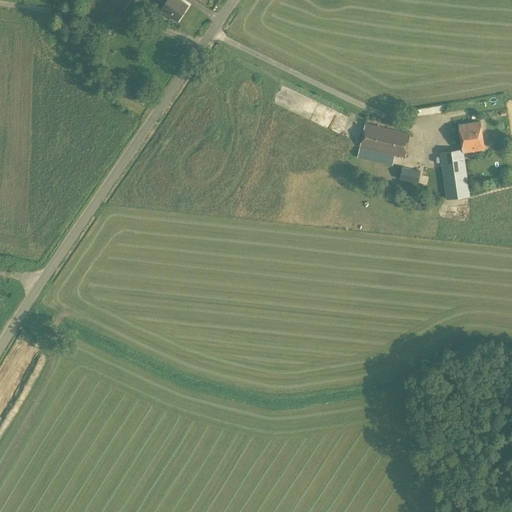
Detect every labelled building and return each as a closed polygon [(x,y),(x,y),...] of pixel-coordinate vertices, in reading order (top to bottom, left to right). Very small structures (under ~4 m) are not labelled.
[(107,0),(125,10),(131,0),(107,0)] [(180,0),(156,0),(164,5),(160,11),(177,22),(188,5),(180,0)] [(459,125),(462,149),(439,152),(446,199),(470,196),(464,153),(484,150),(480,121),(459,125)] [(359,147),(360,147),(357,158),(392,165),(395,156),(405,158),(411,134),(365,123),(359,147)] [(405,167),(402,179),(420,183),(423,171),(405,167)]
